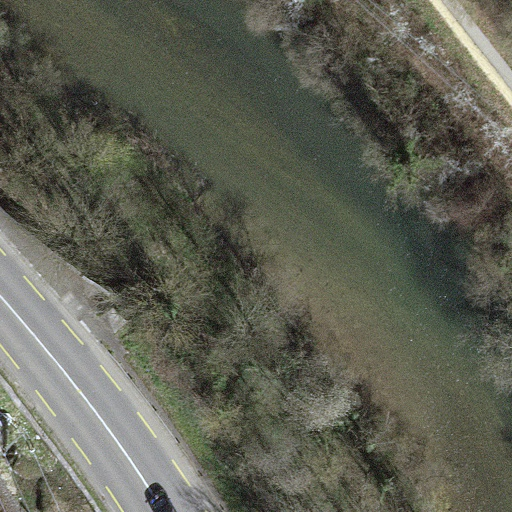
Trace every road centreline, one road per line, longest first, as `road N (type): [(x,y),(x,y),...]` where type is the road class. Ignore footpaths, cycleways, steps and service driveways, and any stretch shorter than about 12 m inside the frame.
road 1 (primary): [(163,511),(0,294)]
road 2 (track): [(511,103),(433,0)]
